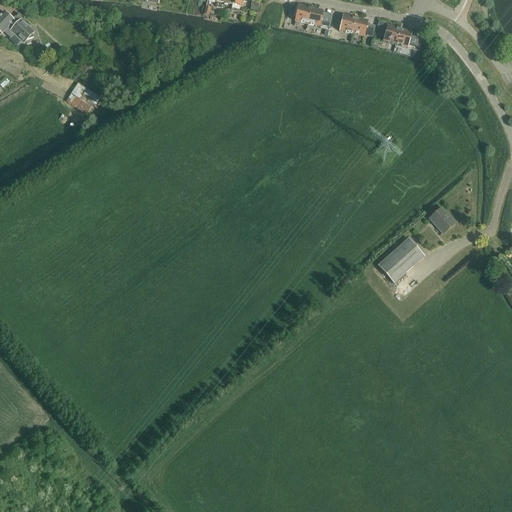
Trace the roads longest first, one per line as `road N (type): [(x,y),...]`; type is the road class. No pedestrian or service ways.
road 1 (unclassified): [(511,142),(457,50),(411,20)]
road 2 (unclassified): [(413,282),(485,238),(511,167)]
road 3 (residential): [(511,68),(503,69),(437,7),(424,6),(411,20)]
